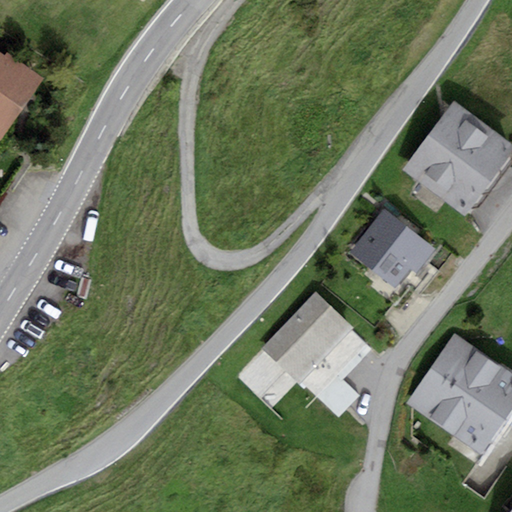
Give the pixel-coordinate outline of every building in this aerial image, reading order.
[(43,79),(0,50),(0,139),(1,140),(43,79)] [(511,146),(454,102),(403,169),(464,215),(511,152),(511,146)] [(385,210),(349,253),(394,290),(410,270),(417,275),(436,251),(385,210)] [(300,385),(354,328),(315,292),(262,349),(300,385)] [(511,413),(511,376),(454,335),(406,403),(481,456),(511,413)]
